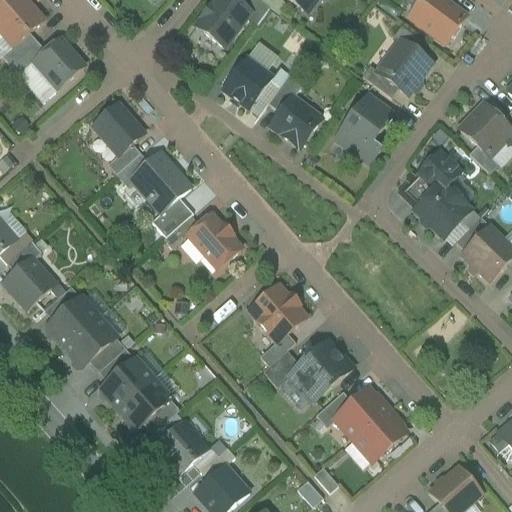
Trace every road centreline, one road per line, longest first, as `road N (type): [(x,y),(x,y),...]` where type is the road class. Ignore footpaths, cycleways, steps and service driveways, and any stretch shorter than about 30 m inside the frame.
road 1 (residential): [(359,215),(176,82),(128,70)]
road 2 (residential): [(128,70),(311,271)]
road 3 (residential): [(511,16),(359,215)]
road 4 (residential): [(311,271),(458,435)]
road 5 (residential): [(511,345),(375,219),(359,215)]
road 6 (secondary): [(0,359),(130,511)]
